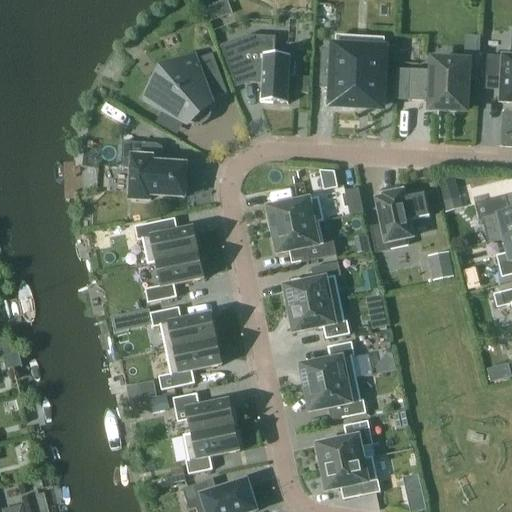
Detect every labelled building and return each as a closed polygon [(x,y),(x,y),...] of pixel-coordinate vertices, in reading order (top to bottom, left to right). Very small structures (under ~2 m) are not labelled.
[(213,7),(204,10),(208,18),(216,15),(213,7)] [(263,79),(262,103),(289,105),(291,77),(295,77),(296,63),(292,62),(292,59),(275,58),(276,39),(248,37),(220,46),(233,83),(247,79),(263,79)] [(381,108),(383,63),(389,63),(396,63),(397,48),(390,47),(384,47),(384,52),(322,49),(320,89),(334,89),(333,105),(381,108)] [(511,50),(511,59),(488,57),(486,82),(502,82),(501,104),(511,104),(511,50)] [(212,114),(211,106),(209,102),(227,95),(212,55),(211,55),(212,58),(193,65),(191,60),(161,71),(163,77),(151,87),(168,103),(164,111),(189,125),(196,127),(203,126),(209,121),(212,114)] [(467,64),(434,62),(433,72),(409,71),(408,102),(432,103),(431,110),(465,112),(467,64)] [(132,170),(130,196),(130,203),(152,204),(152,197),(185,199),(187,167),(152,165),(152,160),(147,159),(148,145),(123,143),(121,169),(132,170)] [(457,194),(453,180),(439,184),(443,198),(457,194)] [(349,217),(364,214),(359,189),(344,192),(349,217)] [(412,239),(403,194),(385,198),(385,200),(378,202),(381,219),(382,227),(371,229),(376,254),(388,251),(393,249),(408,246),(407,240),(412,239)] [(500,242),(504,241),(511,238),(511,212),(510,213),(506,197),(475,205),(479,223),(486,221),(487,225),(492,228),(496,227),(500,242)] [(273,233),(319,224),(324,223),(319,199),(268,209),(273,233)] [(193,229),(164,235),(162,223),(135,228),(138,242),(142,241),(148,266),(157,264),(199,256),(193,229)] [(327,259),(319,224),(273,233),(277,256),(307,249),(309,262),(327,259)] [(511,238),(504,241),(508,254),(496,257),(499,265),(502,279),(511,276),(511,238)] [(454,278),(449,254),(427,258),(433,283),(454,278)] [(199,256),(157,264),(162,288),(145,291),(148,305),(177,299),(175,286),(204,280),(199,256)] [(284,288),(289,311),(340,301),(336,279),(341,277),(338,264),(311,270),(314,282),(284,288)] [(377,291),(375,281),(364,283),(366,293),(377,291)] [(497,308),(504,306),(505,308),(511,306),(511,308),(511,291),(501,294),(494,296),(497,308)] [(380,297),(366,300),(369,314),(383,311),(380,297)] [(345,323),(340,301),(289,311),(294,335),(323,329),(326,341),(350,336),(347,322),(345,323)] [(211,316),(182,322),(179,309),(151,315),(154,329),(160,328),(165,352),(216,341),(211,316)] [(148,320),(146,311),(131,314),(133,323),(148,320)] [(0,357),(10,355),(7,341),(0,343),(0,357)] [(216,341),(165,352),(170,376),(159,379),(162,392),(195,385),(192,373),(222,367),(216,341)] [(301,367),(305,391),(356,380),(352,359),(355,358),(352,344),(327,349),(330,361),(301,367)] [(386,357),(377,369),(378,375),(395,371),(391,356),(386,357)] [(511,378),(508,364),(487,370),(490,384),(511,378)] [(340,408),(342,421),(366,416),(363,401),(361,402),(356,380),(305,391),(310,414),(340,408)] [(188,412),(192,435),(234,426),(229,402),(200,408),(197,395),(173,400),(176,414),(188,412)] [(166,397),(150,401),(154,414),(170,410),(166,397)] [(363,460),(361,449),(373,447),(368,423),(344,428),(346,440),(317,446),(322,469),(363,460)] [(234,426),(192,435),(183,437),(188,462),(186,462),(189,476),(213,471),(210,459),(240,453),(234,426)] [(373,458),(363,460),(322,469),(327,493),(360,486),(363,497),(380,494),(378,482),(373,458)] [(185,482),(183,470),(171,472),(173,484),(185,482)] [(256,511),(247,482),(218,491),(215,480),(182,490),(189,511),(205,507),(206,511),(256,511)] [(419,498),(408,500),(410,510),(421,508),(419,498)]
